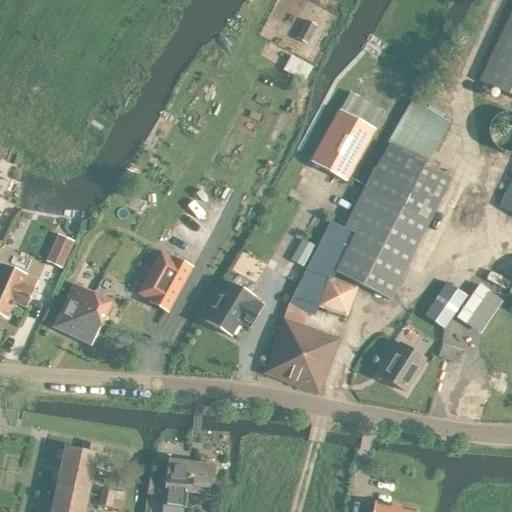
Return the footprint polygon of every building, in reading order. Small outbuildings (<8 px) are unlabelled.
[(511,97),(511,8),(478,81),(511,97)] [(349,91),(310,162),(337,176),(347,182),(375,130),(385,111),(349,91)] [(334,268),(366,285),(390,298),(429,221),(452,177),(426,163),(449,122),(415,103),(360,195),(369,202),(353,233),(332,221),(290,304),(310,313),(334,268)] [(511,104),(507,105),(503,107),(499,110),(494,116),(493,119),(492,124),(494,132),(498,138),(503,143),(511,145),(511,144),(511,104)] [(511,211),(511,181),(500,206),(511,211)] [(46,262),(60,268),(73,241),(58,234),(46,262)] [(157,255),(137,293),(149,300),(148,302),(165,311),(186,271),(189,266),(171,257),(170,259),(158,253),(157,255)] [(0,315),(6,318),(13,302),(26,307),(34,289),(21,284),(25,274),(1,264),(0,263),(0,315)] [(213,308),(205,321),(230,336),(239,321),(249,328),(255,319),(263,305),(253,299),(254,296),(250,294),(254,287),(254,283),(239,274),(235,275),(231,282),(229,281),(220,296),(218,294),(211,306),(213,308)] [(74,283),(54,327),(91,345),(112,301),(74,283)] [(442,328),(465,296),(446,283),(423,315),(442,328)] [(456,316),(466,323),(488,291),(478,284),(456,316)] [(341,338),(300,324),(284,318),(263,374),(320,395),(341,338)] [(399,343),(379,374),(405,391),(425,359),(399,343)] [(443,344),(439,357),(459,363),(463,350),(443,344)] [(484,416),(497,364),(469,357),(456,409),(484,416)] [(61,468),(91,474),(96,453),(93,453),(95,445),(82,443),(81,450),(65,447),(61,468)] [(151,473),(149,493),(163,495),(162,505),(185,508),(187,492),(188,492),(192,463),(192,462),(167,459),(167,465),(153,463),(151,473)] [(215,466),(192,463),(188,492),(188,493),(211,496),(215,466)] [(87,494),(91,474),(61,468),(57,488),(87,494)] [(53,507),(74,511),(83,511),(87,494),(57,488),(53,507)] [(98,496),(111,499),(113,491),(99,489),(98,496)] [(111,499),(98,496),(96,505),(110,508),(111,499)] [(413,511),(414,510),(400,507),(400,505),(399,505),(399,507),(391,505),(391,504),(390,503),(390,505),(375,502),(373,511),(413,511)]
